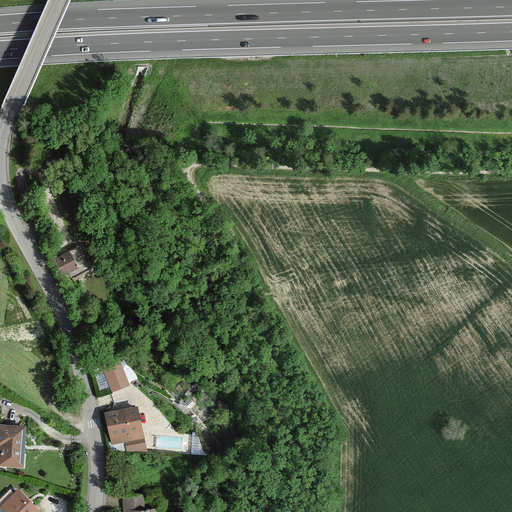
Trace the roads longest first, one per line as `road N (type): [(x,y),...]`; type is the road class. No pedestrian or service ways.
road 1 (motorway): [(0,51),(511,32)]
road 2 (motorway): [(511,5),(0,23)]
road 3 (tertiary): [(95,511),(94,423),(55,296)]
road 4 (tertiary): [(6,122),(59,0)]
road 5 (tertiary): [(55,296),(3,178)]
